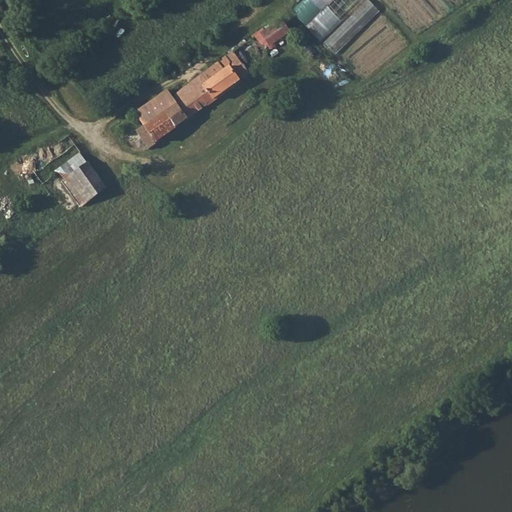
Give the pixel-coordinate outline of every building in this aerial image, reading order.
[(325,41),(364,0),(302,0),(293,10),(325,41)] [(372,0),(367,0),(326,39),(337,51),(381,10),(372,0)] [(256,36),(268,49),(292,28),(281,15),(256,36)] [(178,94),(173,96),(180,106),(199,92),(208,104),(251,74),(235,51),(219,62),(225,70),(209,82),(203,75),(187,86),(193,94),(184,101),(178,94)] [(219,62),(203,75),(209,82),(225,70),(219,62)] [(187,86),(178,94),(184,101),(193,94),(187,86)] [(169,91),(146,107),(136,115),(156,142),(208,104),(199,92),(180,106),(173,96),(169,91)] [(104,190),(77,155),(50,175),(77,210),(104,190)]
